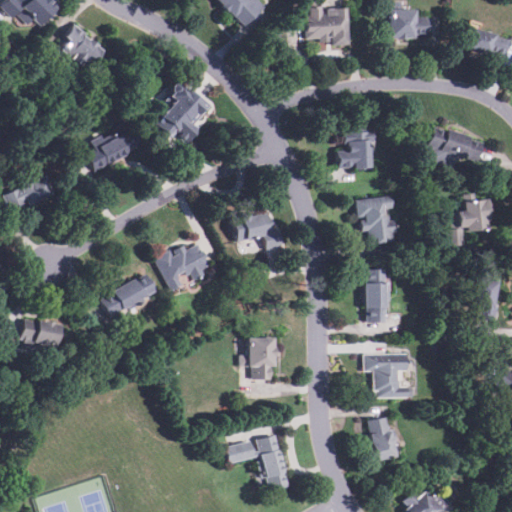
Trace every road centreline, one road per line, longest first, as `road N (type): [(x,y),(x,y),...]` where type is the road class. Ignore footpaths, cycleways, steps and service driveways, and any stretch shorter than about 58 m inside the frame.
road 1 (residential): [(349,511),(321,438),(311,240),(294,180),(258,115),(215,66),(108,0)]
road 2 (residential): [(258,115),(331,87),(432,84),(487,95),(511,116)]
road 3 (residential): [(278,148),(188,184),(47,263)]
